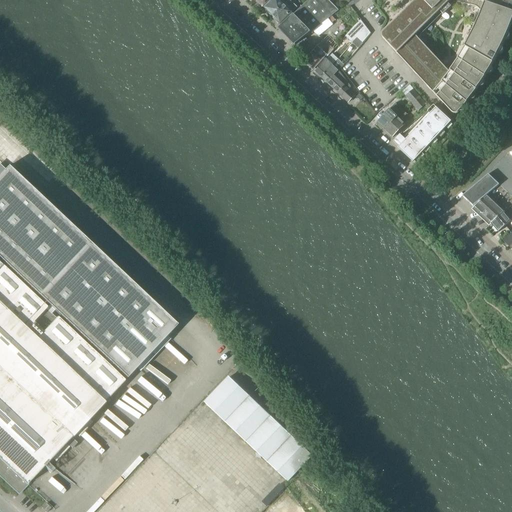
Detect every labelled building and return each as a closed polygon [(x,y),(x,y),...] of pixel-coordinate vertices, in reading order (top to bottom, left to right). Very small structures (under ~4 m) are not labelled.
[(271,16),(272,17),(285,4),(280,0),(273,0),(264,9),(268,12),(267,14),(270,16),(271,16)] [(338,11),(327,0),(308,0),(279,29),(283,34),(291,41),(290,41),(295,46),(311,33),(319,27),(328,20),(338,12),(338,11)] [(511,0),(416,0),(383,33),(382,34),(382,35),(382,36),(382,37),(382,38),(383,39),(443,104),(451,113),(452,113),(453,114),(454,114),(455,114),(456,114),(457,114),(458,113),(466,104),(468,101),(475,92),(478,89),(484,79),(486,76),(495,61),(497,57),(502,47),(504,44),(509,33),(510,29),(511,24),(511,0)] [(285,4),(272,17),(273,18),(273,19),(275,22),(276,21),(280,25),(292,13),(297,8),(294,5),(290,9),(285,4)] [(319,27),(321,31),(331,23),(328,20),(319,27)] [(365,28),(363,24),(360,21),(355,26),(345,37),(352,43),(354,45),(358,49),(362,44),(365,40),(370,34),(365,28)] [(334,51),(324,41),(318,47),(304,62),(313,70),(326,56),(328,57),(334,51)] [(315,72),(321,78),(337,59),(332,54),(328,58),(326,60),(315,72)] [(321,78),(327,84),(338,71),(340,69),(343,65),(337,59),(321,78)] [(338,71),(327,84),(341,97),(348,103),(355,96),(348,90),(351,87),(338,71)] [(405,97),(411,103),(418,95),(413,90),(405,97)] [(418,95),(411,103),(418,112),(426,105),(418,95)] [(399,137),(393,143),(416,164),(424,156),(422,154),(451,123),(434,106),(432,107),(431,108),(427,112),(417,120),(411,125),(398,136),(399,137)] [(377,123),(385,130),(403,111),(399,108),(394,114),(389,110),(377,123)] [(403,111),(385,130),(392,138),(405,125),(400,121),(406,115),(403,111)] [(474,207),(492,224),(511,207),(511,148),(487,174),(488,175),(462,197),(474,207)] [(0,475),(19,493),(124,382),(108,367),(110,364),(126,379),(176,326),(8,167),(0,175),(0,475)] [(511,220),(511,207),(492,224),(491,225),(498,233),(511,220)] [(511,231),(503,242),(509,248),(511,245),(511,231)] [(313,457),(228,377),(204,403),(288,483),(313,457)]
